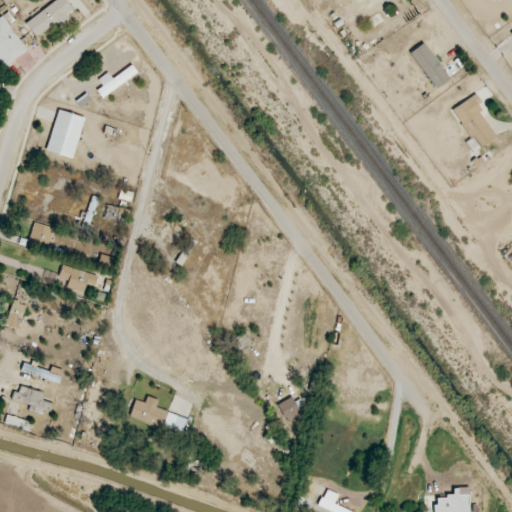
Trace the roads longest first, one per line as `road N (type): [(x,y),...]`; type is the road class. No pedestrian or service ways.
road 1 (residential): [(430,416),(125,13)]
road 2 (residential): [(0,190),(30,99),(125,13)]
